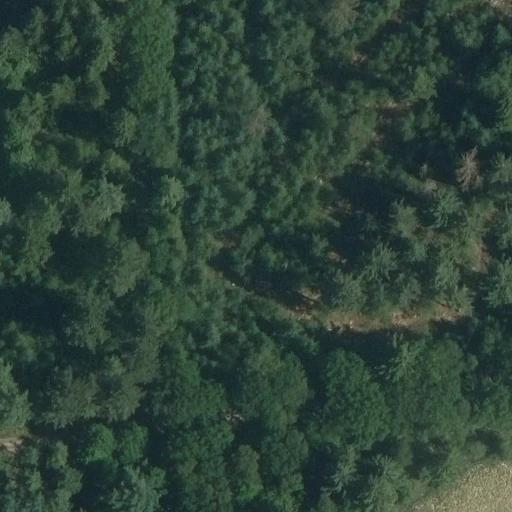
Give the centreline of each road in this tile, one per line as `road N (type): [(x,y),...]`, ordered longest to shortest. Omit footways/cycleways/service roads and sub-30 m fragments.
road 1 (track): [(166,419),(135,0)]
road 2 (track): [(289,402),(511,374)]
road 3 (track): [(0,440),(166,419)]
road 4 (track): [(166,419),(289,402)]
